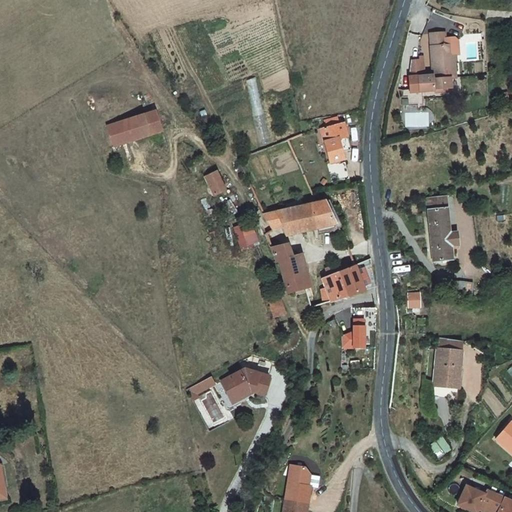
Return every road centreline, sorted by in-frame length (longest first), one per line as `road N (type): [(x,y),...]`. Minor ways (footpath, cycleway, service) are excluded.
road 1 (tertiary): [(404,0),(368,159),(384,293)]
road 2 (residential): [(384,293),(335,310),(315,328),(308,390),(248,511)]
road 3 (tertiary): [(384,293),(383,435),(401,488),(419,511)]
